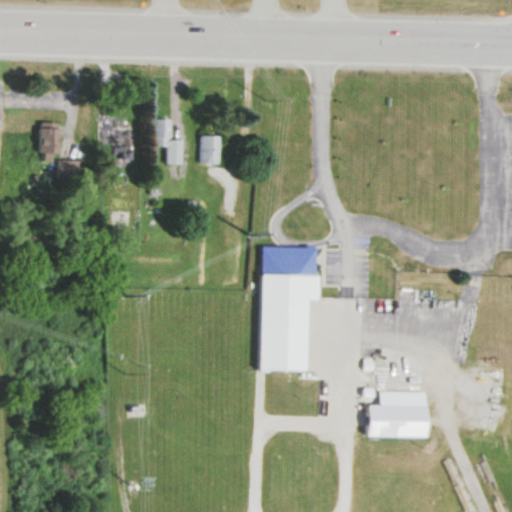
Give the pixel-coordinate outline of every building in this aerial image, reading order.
[(129,127),(111,127),(111,118),(95,118),(95,139),(108,139),(108,159),(129,159),(129,127)] [(167,138),(167,118),(150,118),(149,146),(164,146),(164,163),(177,163),(177,138),(167,138)] [(56,155),(56,121),(36,121),(36,155),(56,155)] [(217,134),(196,134),(196,163),(217,163),(217,134)] [(239,243),(239,216),(225,216),(225,243),(239,243)] [(305,298),(314,298),(315,245),(257,245),(256,368),(304,369),(305,298)] [(424,404),(364,404),(364,436),(424,436),(424,404)]
